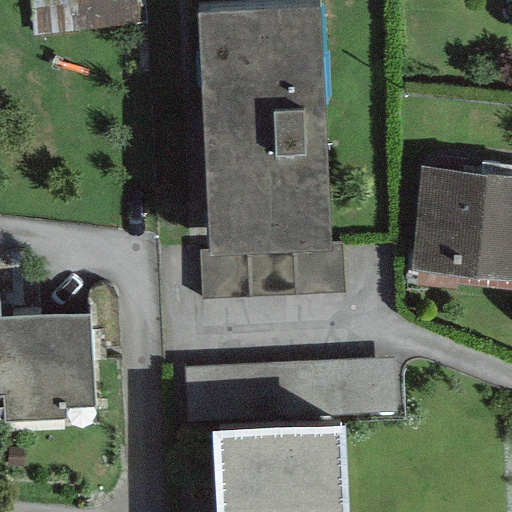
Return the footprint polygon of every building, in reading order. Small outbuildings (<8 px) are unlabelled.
[(319,0),(196,0),(208,235),(331,229),(319,0)] [(511,168),(421,159),(411,260),(511,269),(511,168)] [(348,240),(209,245),(210,289),(349,283),(348,240)] [(89,297),(0,302),(0,308),(5,383),(7,407),(68,403),(67,393),(95,391),(89,297)] [(349,511),(344,406),(212,413),(217,511),(349,511)]
